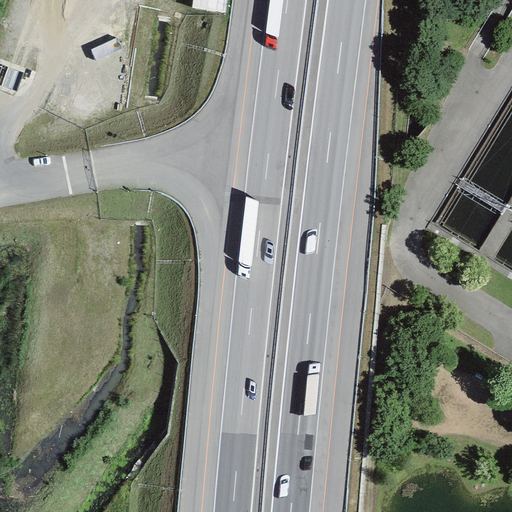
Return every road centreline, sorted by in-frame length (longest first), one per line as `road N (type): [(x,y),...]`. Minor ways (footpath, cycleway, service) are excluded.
road 1 (motorway): [(289,511),(347,0)]
road 2 (motorway): [(288,0),(231,511)]
